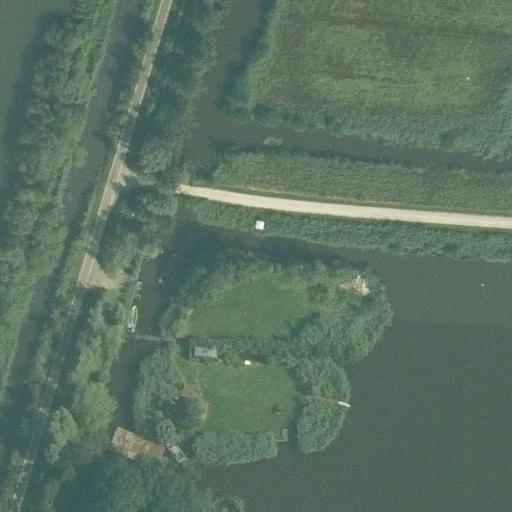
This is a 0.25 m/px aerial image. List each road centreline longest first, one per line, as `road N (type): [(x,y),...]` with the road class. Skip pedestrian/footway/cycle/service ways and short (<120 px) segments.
road 1 (unclassified): [(14,511),(166,0)]
road 2 (track): [(511,228),(112,179)]
